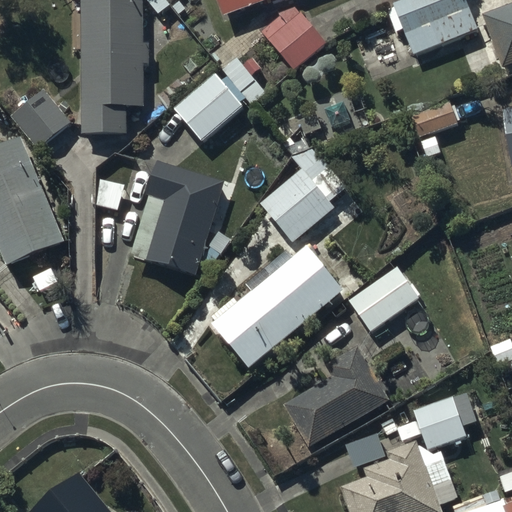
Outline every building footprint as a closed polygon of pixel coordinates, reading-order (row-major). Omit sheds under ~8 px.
[(144,0),(83,0),(84,139),(128,139),(128,110),(145,110),(145,69),(150,69),(150,48),(145,48),(144,0)] [(218,0),(226,20),(277,0),(282,0),(284,4),(294,0),(218,0)] [(479,34),(465,0),(413,0),(395,7),(416,58),(479,34)] [(278,19),(262,32),(296,74),(328,48),(295,8),(282,18),(289,27),(287,29),(278,19)] [(511,8),(485,19),(504,72),(511,68),(511,8)] [(216,77),(176,112),(205,146),(245,111),(242,107),(247,102),(253,108),(267,96),(254,80),(262,72),(252,61),(244,68),(237,60),(223,73),(229,80),(223,85),(216,77)] [(73,126),(46,93),(13,120),(40,153),(73,126)] [(451,105),(413,119),(421,141),(460,126),(451,105)] [(22,141),(0,149),(0,250),(8,270),(66,247),(22,141)] [(226,184),(160,165),(149,200),(166,206),(164,211),(148,206),(133,261),(199,280),(226,184)] [(336,211),(303,172),(262,208),(295,246),(336,211)] [(125,188),(102,183),(97,209),(120,213),(125,188)] [(345,295),(309,252),(215,328),(251,373),(345,295)] [(399,270),(351,304),(373,336),(421,302),(399,270)] [(511,343),(511,342),(492,350),(499,369),(504,367),(508,376),(511,374),(511,343)] [(389,406),(360,352),(328,370),(335,382),(288,409),(312,451),(389,406)] [(441,406),(416,414),(429,454),(468,442),(464,429),(478,425),(469,397),(454,402),(451,393),(438,397),(441,406)] [(370,482),(343,491),(350,511),(442,511),(441,508),(460,502),(454,483),(434,490),(418,445),(389,455),(392,464),(367,472),(370,482)] [(111,511),(82,475),(35,511),(111,511)] [(511,476),(502,480),(507,495),(511,493),(511,476)] [(455,511),(511,511),(511,498),(507,500),(504,492),(489,497),(492,508),(489,509),(485,498),(454,509),(455,511)]
